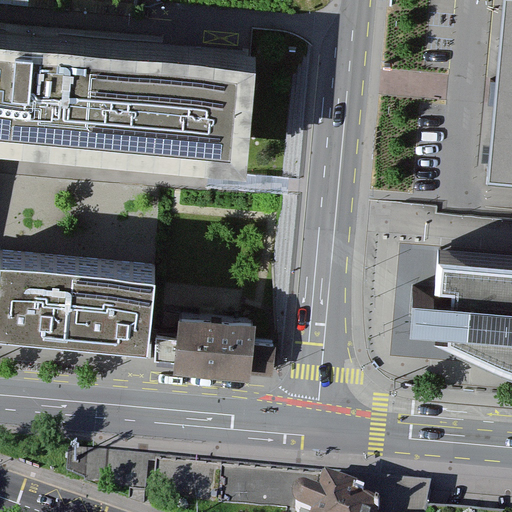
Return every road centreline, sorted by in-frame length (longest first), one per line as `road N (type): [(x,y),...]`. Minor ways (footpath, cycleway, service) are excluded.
road 1 (primary): [(316,429),(356,0)]
road 2 (primary): [(316,429),(0,399)]
road 3 (tertiary): [(511,445),(316,429)]
